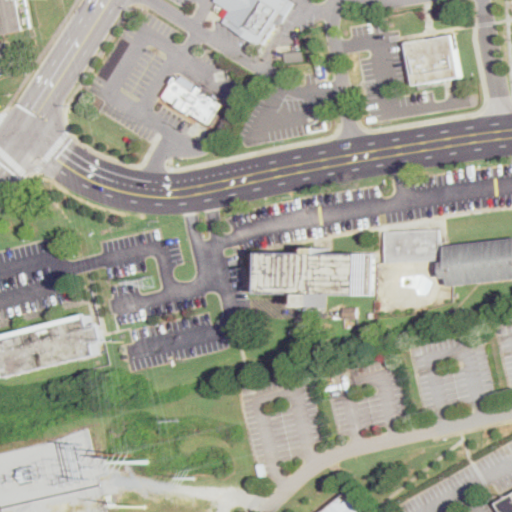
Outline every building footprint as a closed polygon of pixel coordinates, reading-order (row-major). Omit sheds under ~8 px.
[(20,0),(28,31),(5,36),(0,13),(0,0),(20,0)] [(290,0),(294,2),(294,3),(291,8),(287,5),(276,23),(277,24),(266,42),(264,41),(263,43),(262,44),(225,22),(228,18),(229,16),(233,10),(227,6),(230,1),(230,0),(290,0)] [(440,37),(441,38),(456,35),(463,77),(452,79),(449,79),(419,85),(411,42),(426,40),(428,37),(430,34),(435,33),(440,37)] [(0,70),(0,45),(10,42),(18,64),(0,70)] [(306,59),(287,61),(286,51),(304,49),(306,59)] [(224,103),(211,123),(193,112),(191,114),(178,105),(166,97),(167,96),(166,95),(165,93),(171,84),(172,85),(175,82),(174,81),(178,75),(181,77),(182,77),(184,74),(201,85),(201,84),(207,88),(205,92),(211,96),(212,94),(218,98),(217,98),(217,99),(224,103)] [(443,259),(389,262),(388,232),(441,229),(443,259)] [(511,239),(511,278),(455,286),(454,277),(448,278),(446,262),(452,262),(450,247),(511,239)] [(330,250),(330,253),(375,253),(375,295),(327,295),(327,307),(311,307),(311,294),(270,294),(270,252),(318,253),(318,248),(330,248),(330,250)] [(347,318),(346,318),(346,307),(359,306),(360,318),(347,318)] [(0,337),(92,314),(94,325),(104,323),(109,342),(99,345),(102,356),(97,357),(97,355),(12,377),(13,379),(7,380),(4,369),(0,370),(0,356),(1,356),(0,351),(0,337)] [(319,511),(347,490),(365,511),(319,511)] [(511,496),(511,511),(506,511),(501,503),(511,496)]
